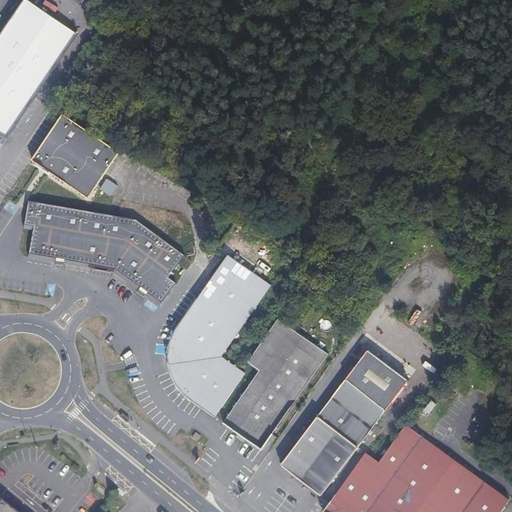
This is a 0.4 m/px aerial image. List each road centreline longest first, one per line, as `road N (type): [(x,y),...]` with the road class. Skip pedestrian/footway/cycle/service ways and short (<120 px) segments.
road 1 (secondary): [(210,511),(96,418),(70,378)]
road 2 (secondary): [(42,415),(77,427),(179,511)]
